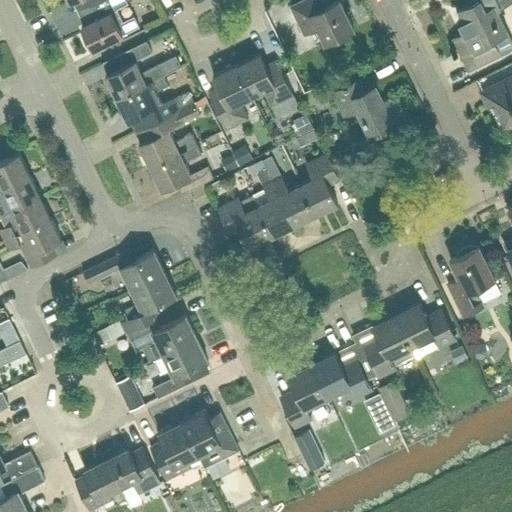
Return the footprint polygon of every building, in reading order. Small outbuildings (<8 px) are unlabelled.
[(125,0),(100,0),(92,4),(98,16),(83,23),(81,24),(87,36),(85,37),(89,46),(91,45),(92,48),(138,25),(133,15),(122,20),(116,7),(127,2),(125,0)] [(323,41),(352,27),(338,0),(332,0),(318,7),(314,0),(297,0),(288,5),(302,32),(315,26),(323,41)] [(494,6),(507,0),(468,0),(457,6),(468,28),(451,36),(466,68),(498,52),(490,36),(505,29),(494,6)] [(116,97),(162,74),(187,62),(182,51),(141,72),(135,59),(151,51),(146,40),(114,56),(102,61),(108,72),(104,74),(116,97)] [(235,63),(251,95),(262,89),(271,107),(294,95),(291,90),(291,91),(280,68),(269,73),(258,51),(235,63)] [(225,129),(249,117),(240,100),(251,95),(235,63),(211,74),(222,96),(212,102),(223,124),(225,129)] [(511,119),(511,71),(477,89),(485,105),(491,102),(502,124),(511,119)] [(147,123),(179,108),(193,100),(188,89),(162,102),(156,89),(167,84),(162,74),(116,97),(127,119),(141,112),(147,123)] [(366,130),(395,116),(385,95),(380,97),(373,82),(362,87),(357,77),(331,89),(343,113),(355,107),(366,130)] [(149,165),(196,142),(191,132),(174,140),(168,128),(199,112),(196,106),(201,103),(198,97),(193,100),(179,108),(147,123),(152,134),(138,141),(149,165)] [(63,191),(79,181),(61,150),(64,148),(52,128),(33,140),(63,191)] [(225,153),(216,136),(201,144),(210,161),(225,153)] [(181,192),(212,176),(207,165),(190,173),(184,161),(201,152),(196,142),(149,165),(160,187),(175,180),(181,192)] [(267,176),(262,162),(253,165),(247,150),(221,160),(227,173),(240,168),(246,184),(267,176)] [(0,186),(28,173),(17,151),(0,159),(0,186)] [(299,182),(314,213),(336,202),(327,184),(338,178),(325,152),(304,162),(311,176),(299,182)] [(271,179),(292,223),(314,213),(299,182),(287,188),(280,174),(274,160),(265,164),(272,178),(271,179)] [(0,213),(10,209),(10,208),(39,194),(28,173),(0,186),(0,213)] [(292,223),(271,179),(261,183),(268,197),(257,203),(256,203),(271,234),(292,223)] [(252,193),(239,199),(237,195),(216,206),(229,232),(239,227),(248,245),(271,234),(256,203),(257,203),(252,193)] [(39,194),(10,208),(10,209),(0,213),(0,216),(5,225),(0,227),(0,232),(3,238),(49,216),(39,194)] [(60,238),(49,216),(3,238),(8,249),(20,243),(31,265),(57,252),(52,242),(60,238)] [(473,287),(493,277),(477,244),(475,245),(474,244),(470,244),(467,244),(464,245),(462,246),(460,248),(458,250),(456,252),(456,253),(456,254),(448,258),(457,276),(445,281),(461,313),(482,304),(473,287)] [(82,270),(87,282),(99,276),(99,275),(120,265),(131,287),(164,270),(153,247),(126,260),(121,251),(94,265),(93,264),(82,270)] [(120,320),(125,329),(125,330),(153,316),(148,307),(176,294),(164,270),(131,287),(138,301),(123,308),(127,316),(120,320)] [(394,312),(410,344),(432,333),(438,344),(454,336),(439,307),(424,315),(417,301),(394,312)] [(196,335),(184,312),(157,326),(153,316),(125,330),(135,349),(142,346),(149,359),(162,352),(196,335)] [(414,353),(410,344),(394,312),(371,323),(378,338),(363,345),(378,374),(393,366),(392,364),(414,353)] [(97,343),(112,335),(106,324),(91,331),(97,343)] [(196,335),(162,352),(173,375),(152,385),(158,396),(185,382),(180,372),(207,359),(196,335)] [(0,363),(26,351),(20,337),(0,347),(0,363)] [(340,365),(333,351),(310,362),(326,394),(348,383),(354,394),(370,387),(356,357),(340,365)] [(326,394),(310,362),(287,373),(294,387),(279,394),(294,423),(309,416),(304,405),(326,394)] [(379,391),(387,408),(380,411),(388,428),(411,417),(395,384),(379,391)] [(1,389),(0,389),(0,407),(8,403),(1,389)] [(181,419),(198,453),(208,448),(214,459),(238,447),(219,409),(208,415),(204,408),(181,419)] [(198,453),(181,419),(158,431),(162,438),(150,444),(167,477),(191,465),(187,458),(198,453)] [(307,427),(293,434),(301,452),(316,445),(307,427)] [(104,451),(121,485),(133,479),(139,491),(161,480),(143,445),(131,451),(128,445),(115,451),(112,446),(104,451)] [(0,482),(38,463),(30,448),(4,461),(0,452),(0,482)] [(121,485),(104,451),(95,455),(98,460),(84,467),(87,472),(75,478),(90,508),(112,497),(110,491),(121,485)] [(45,478),(38,463),(0,482),(0,511),(28,511),(19,491),(45,478)]
